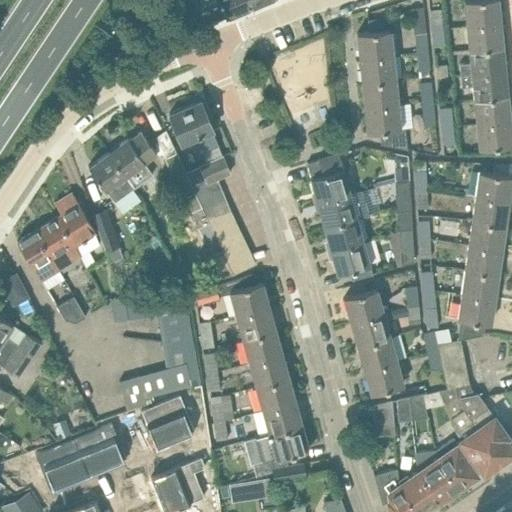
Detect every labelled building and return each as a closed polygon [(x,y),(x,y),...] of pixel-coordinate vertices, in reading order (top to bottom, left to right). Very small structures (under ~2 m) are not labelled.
[(222,8),(226,18),(251,8),(247,0),(191,0),(199,18),(222,8)] [(463,0),(466,24),(499,21),(497,0),(463,0)] [(414,33),(416,51),(427,50),(423,6),(410,7),(413,33),(414,33)] [(442,27),(440,9),(429,10),(431,28),(442,27)] [(499,21),(466,24),(469,50),(502,47),(499,21)] [(431,28),(432,30),(433,47),(445,46),(442,27),(431,28)] [(392,54),(390,29),(356,32),(359,57),(392,54)] [(460,76),(504,72),(502,47),(469,50),(470,61),(459,63),(460,76)] [(324,66),(323,50),(277,54),(280,92),(324,88),(323,66),(324,66)] [(416,51),(418,76),(429,75),(428,69),(429,69),(427,50),(416,51)] [(392,54),(359,57),(361,82),(395,78),(392,54)] [(449,77),(449,76),(447,76),(445,57),(434,58),(436,78),(449,77)] [(504,72),(460,76),(461,86),(472,85),(474,99),(507,96),(504,72)] [(436,88),(450,87),(449,77),(436,78),(436,88)] [(364,107),(397,103),(395,78),(361,82),(364,107)] [(430,80),(419,81),(421,101),(432,100),(430,80)] [(476,123),(509,120),(507,96),(474,99),(476,123)] [(212,129),(200,100),(182,107),(182,106),(170,111),(170,112),(168,113),(182,143),(196,136),(202,151),(201,151),(206,160),(198,164),(199,165),(186,170),(194,187),(216,178),(229,173),(211,130),(212,129)] [(435,123),(432,100),(421,101),(423,124),(435,123)] [(397,103),(364,107),(366,131),(379,130),(380,143),(407,148),(405,127),(400,127),(397,103)] [(441,126),(453,125),(451,106),(439,107),(441,126)] [(509,120),(476,123),(479,148),(511,144),(509,120)] [(453,125),(441,126),(443,145),(455,144),(453,125)] [(127,137),(107,151),(133,187),(152,174),(144,163),(145,162),(157,153),(152,146),(150,144),(140,130),(128,139),(127,137)] [(88,165),(106,190),(114,201),(133,187),(107,151),(88,165)] [(163,157),(189,210),(183,213),(190,230),(208,222),(210,221),(207,216),(203,208),(199,197),(194,187),(186,170),(185,170),(176,151),(163,157)] [(394,181),(408,179),(407,154),(396,151),(398,179),(394,180),(394,181)] [(338,152),(317,158),(306,161),(317,201),(349,193),(338,152)] [(427,188),(425,159),(413,160),(414,170),(415,188),(427,188)] [(474,194),(508,199),(511,175),(477,170),(474,194)] [(220,189),(216,178),(194,187),(199,197),(220,189)] [(397,205),(410,204),(408,179),(394,181),(396,205),(397,205)] [(427,188),(415,188),(416,208),(428,207),(427,188)] [(224,199),(220,189),(199,197),(203,208),(224,199)] [(349,193),(317,201),(323,225),(356,216),(368,213),(361,189),(349,193)] [(96,231),(71,191),(54,202),(60,213),(56,215),(79,257),(79,256),(98,243),(94,232),(96,231)] [(508,199),(474,194),(470,219),(504,224),(508,199)] [(203,208),(207,216),(229,209),(224,199),(203,208)] [(400,230),(411,229),(410,204),(397,205),(396,205),(397,230),(400,229),(400,230)] [(105,209),(92,213),(105,249),(117,245),(105,209)] [(210,221),(213,228),(233,219),(229,209),(207,216),(210,221)] [(56,215),(31,231),(38,242),(41,241),(63,278),(64,278),(59,270),(79,257),(56,215)] [(323,225),(330,249),(362,240),(356,216),(323,225)] [(239,230),(233,219),(213,228),(218,239),(239,230)] [(429,219),(417,220),(418,239),(430,238),(429,219)] [(504,224),(470,219),(467,244),(501,249),(504,224)] [(402,264),(414,261),(411,229),(400,230),(402,264)] [(244,241),(239,230),(218,239),(224,250),(244,241)] [(31,231),(16,240),(41,280),(42,280),(47,288),(63,278),(41,241),(38,242),(31,231)] [(430,238),(418,239),(419,257),(431,257),(430,238)] [(362,240),(330,249),(337,273),(349,270),(351,279),(372,273),(369,264),(362,240)] [(224,250),(229,262),(249,253),(244,241),(224,250)] [(501,249),(467,244),(463,268),(497,273),(501,249)] [(117,245),(105,249),(108,260),(121,256),(117,245)] [(224,250),(208,259),(213,277),(213,279),(233,274),(234,273),(229,262),(224,250)] [(229,262),(234,273),(255,264),(249,253),(229,262)] [(463,268),(460,292),(460,293),(494,298),(497,273),(463,268)] [(435,298),(434,294),(432,270),(420,271),(423,299),(435,298)] [(16,272),(0,280),(0,284),(12,306),(17,303),(27,297),(29,296),(16,272)] [(261,281),(253,283),(229,290),(235,314),(268,305),(261,281)] [(218,297),(215,283),(193,289),(197,302),(218,297)] [(406,305),(418,304),(416,285),(405,285),(406,305)] [(183,287),(124,295),(128,319),(157,314),(157,317),(161,341),(193,344),(183,287)] [(382,311),(375,287),(343,296),(350,320),(382,311)] [(460,293),(456,317),(460,318),(485,322),(490,322),(494,298),(460,293)] [(72,295),(56,305),(64,318),(75,321),(84,316),(72,295)] [(423,299),(426,327),(437,326),(435,298),(423,299)] [(418,304),(406,305),(408,323),(420,322),(418,304)] [(275,329),(268,305),(235,314),(242,338),(275,329)] [(382,311),(350,320),(357,344),(389,336),(382,311)] [(0,348),(25,365),(26,363),(41,342),(0,315),(0,348)] [(211,326),(210,320),(198,321),(202,346),(214,345),(211,326)] [(281,353),(275,329),(242,338),(249,362),(281,353)] [(438,349),(437,342),(434,329),(422,332),(426,351),(438,349)] [(357,344),(363,368),(395,360),(389,336),(357,344)] [(507,435),(486,406),(476,392),(475,392),(468,384),(459,338),(456,339),(437,342),(438,349),(442,366),(446,388),(438,389),(454,429),(461,438),(460,439),(483,471),(511,451),(511,449),(503,437),(507,435)] [(158,393),(201,383),(200,383),(193,344),(161,341),(165,366),(138,373),(133,375),(158,393)] [(0,362),(4,365),(18,375),(25,365),(0,348),(0,362)] [(426,351),(430,369),(442,366),(438,349),(426,351)] [(206,372),(217,371),(215,351),(203,352),(206,372)] [(288,377),(281,353),(249,362),(255,386),(288,377)] [(370,392),(402,384),(395,360),(363,368),(370,392)] [(217,371),(206,372),(209,390),(220,388),(217,371)] [(127,409),(146,401),(145,397),(158,393),(133,375),(118,379),(127,409)] [(288,377),(255,386),(262,410),(295,401),(288,377)] [(196,385),(187,388),(191,400),(200,398),(196,385)] [(410,419),(427,417),(423,392),(408,395),(410,419)] [(179,393),(141,409),(157,447),(191,433),(190,429),(193,428),(179,393)] [(213,422),(225,420),(221,394),(210,396),(213,422)] [(410,419),(408,395),(396,398),(398,420),(410,419)] [(374,435),(394,433),(391,399),(371,404),(374,435)] [(295,401),(262,410),(269,434),(301,425),(295,401)] [(139,413),(131,416),(135,426),(143,423),(139,413)] [(64,418),(52,423),(57,438),(70,433),(64,418)] [(111,420),(73,436),(88,475),(123,461),(122,457),(125,456),(111,420)] [(228,437),(225,420),(213,422),(216,439),(228,437)] [(255,438),(244,441),(250,463),(252,462),(255,475),(272,471),(271,466),(278,465),(276,458),(289,454),(308,449),(301,425),(269,434),(255,438)] [(73,436),(35,451),(49,486),(52,485),(53,489),(88,475),(73,436)] [(478,473),(453,436),(435,448),(437,457),(458,486),(478,473)] [(182,447),(187,459),(208,451),(203,438),(182,447)] [(435,448),(435,449),(414,451),(416,469),(438,500),(458,486),(437,457),(435,448)] [(200,456),(150,476),(165,511),(203,495),(193,470),(204,465),(200,456)] [(278,465),(271,466),(274,480),(303,475),(301,461),(278,465)] [(385,511),(417,511),(397,483),(396,467),(373,473),(381,502),(385,501),(385,511)] [(417,511),(420,511),(438,500),(416,469),(416,470),(409,476),(406,472),(397,478),(397,483),(417,511)] [(268,477),(252,480),(254,497),(271,494),(268,477)] [(39,511),(27,494),(2,509),(4,511),(39,511)] [(345,511),(340,497),(324,500),(326,511),(345,511)] [(100,511),(95,499),(61,511),(100,511)] [(52,501),(45,504),(47,511),(51,511),(56,510),(52,501)]
